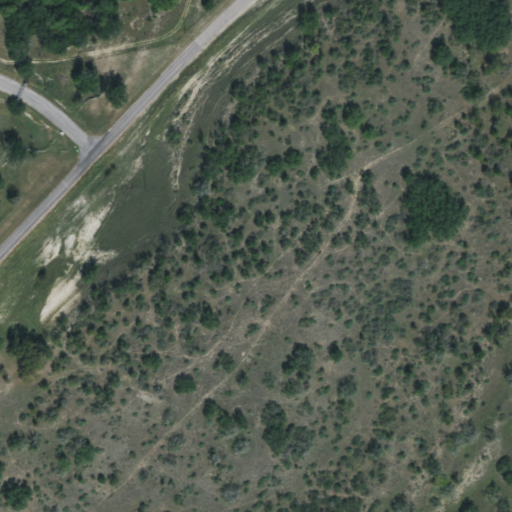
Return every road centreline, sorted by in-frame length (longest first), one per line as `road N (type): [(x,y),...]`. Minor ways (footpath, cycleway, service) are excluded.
road 1 (residential): [(0,275),(141,114),(273,0)]
road 2 (residential): [(101,159),(41,105),(0,83)]
